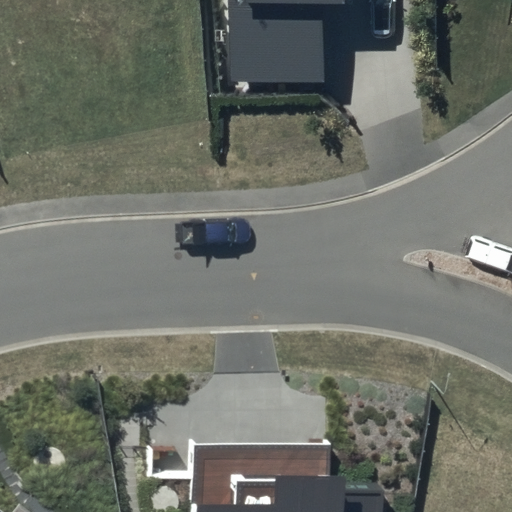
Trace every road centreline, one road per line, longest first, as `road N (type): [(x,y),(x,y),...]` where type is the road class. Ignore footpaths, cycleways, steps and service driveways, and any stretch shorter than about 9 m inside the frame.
road 1 (residential): [(0,290),(39,275),(346,261)]
road 2 (residential): [(346,261),(511,157)]
road 3 (residential): [(511,337),(346,261)]
